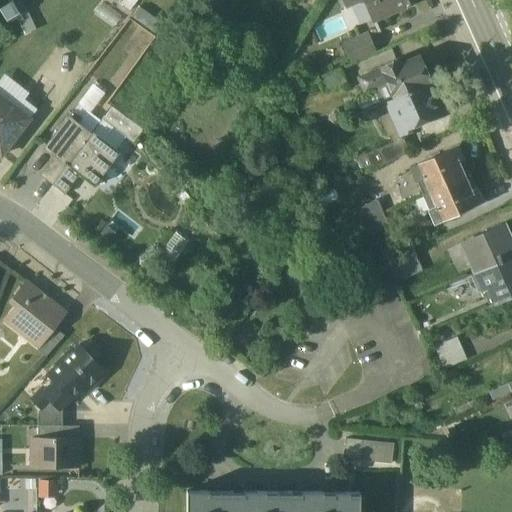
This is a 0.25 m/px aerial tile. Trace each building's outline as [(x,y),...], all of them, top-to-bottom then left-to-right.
[(16,18),(31,12),(25,0),(24,0),(11,6),(16,18)] [(407,5),(407,4),(405,0),(340,0),(344,10),(362,2),(371,24),(405,9),(404,6),(407,5)] [(366,32),(341,44),(350,64),(375,54),(375,53),(366,32)] [(396,58),(355,76),(362,94),(374,89),(381,104),(431,84),(418,54),(398,63),(396,58)] [(317,78),(323,93),(346,83),(339,68),(317,78)] [(29,94),(3,75),(0,78),(0,155),(36,109),(35,108),(52,86),(41,78),(29,94)] [(108,89),(104,94),(92,84),(76,104),(77,105),(68,116),(67,115),(42,148),(52,156),(38,175),(50,185),(99,121),(90,113),(93,108),(103,116),(110,107),(106,104),(114,93),(108,89)] [(442,114),(430,85),(383,104),(387,113),(377,117),(386,137),(388,136),(390,143),(358,158),(364,174),(408,153),(401,136),(419,128),(417,125),(442,114)] [(132,143),(142,129),(111,107),(50,185),(63,194),(76,177),(81,177),(93,186),(118,153),(115,150),(124,138),(132,143)] [(463,160),(456,145),(407,166),(420,195),(466,174),(461,162),(463,160)] [(466,174),(420,195),(433,225),(483,204),(479,193),(477,193),(475,188),(473,189),(466,174)] [(332,219),(338,233),(346,230),(381,215),(375,201),(332,219)] [(305,226),(291,215),(275,236),(290,247),(305,226)] [(381,215),(346,230),(352,244),(387,229),(381,215)] [(511,256),(511,240),(504,223),(503,222),(457,243),(470,274),(511,256)] [(174,233),(159,253),(172,262),(187,242),(174,233)] [(411,251),(390,261),(399,280),(420,270),(411,251)] [(511,256),(464,277),(469,288),(482,292),(488,306),(511,295),(511,256)] [(24,279),(6,302),(12,307),(1,321),(36,349),(35,350),(43,356),(63,335),(53,328),(66,312),(24,279)] [(456,338),(432,348),(442,372),(466,361),(456,338)] [(97,358),(97,350),(90,342),(82,342),(80,340),(45,374),(52,382),(42,393),(38,389),(29,399),(38,409),(36,412),(37,427),(61,426),(61,412),(59,409),(74,395),(73,394),(79,388),(84,393),(104,374),(93,361),(97,358)] [(511,382),(492,391),(498,404),(511,398),(511,382)] [(28,438),(28,468),(79,468),(79,438),(77,437),(77,427),(37,427),(37,438),(28,438)] [(393,444),(360,441),(358,461),(391,464),(393,444)] [(56,479),(37,479),(38,498),(56,498),(56,479)] [(184,511),(244,511),(244,492),(185,492),(184,511)] [(244,511),(301,511),(301,492),(244,492),(244,511)] [(357,511),(358,493),(301,492),(301,511),(357,511)]
